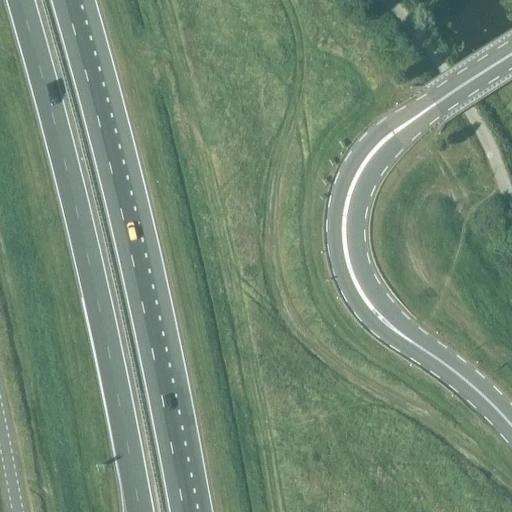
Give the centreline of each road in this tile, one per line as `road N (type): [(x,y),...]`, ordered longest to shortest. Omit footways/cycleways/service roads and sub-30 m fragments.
road 1 (trunk): [(19,0),(80,230),(138,511)]
road 2 (trunk): [(181,511),(147,332),(63,0)]
road 3 (unclassified): [(511,55),(384,139),(354,177),(342,220),(347,264),(368,304),(511,427)]
